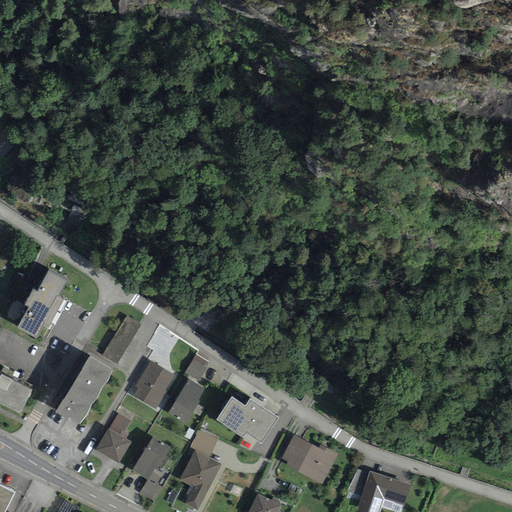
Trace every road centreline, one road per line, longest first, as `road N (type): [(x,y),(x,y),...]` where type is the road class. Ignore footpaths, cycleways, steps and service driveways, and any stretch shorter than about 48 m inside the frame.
road 1 (residential): [(113,283),(362,448),(511,497)]
road 2 (residential): [(113,283),(13,454)]
road 3 (residential): [(0,207),(113,283)]
road 4 (primary): [(123,511),(13,454)]
